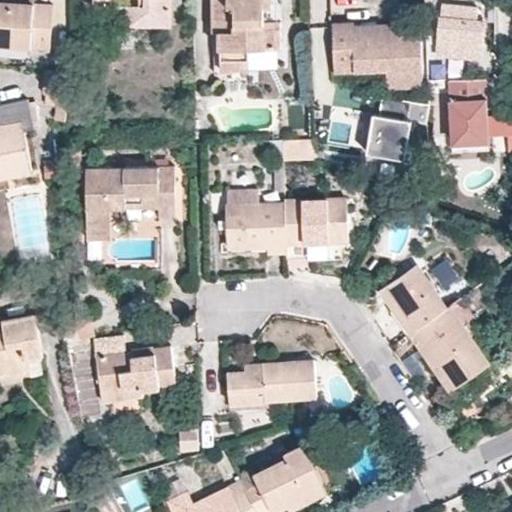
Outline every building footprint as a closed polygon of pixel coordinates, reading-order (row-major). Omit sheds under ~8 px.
[(145,0),(129,0),(130,27),(145,26),(145,0)] [(145,0),(145,26),(173,26),(173,0),(145,0)] [(214,0),(215,31),(222,32),(223,69),(252,68),(252,48),(283,47),(282,20),(265,21),(264,0),(214,0)] [(37,4),(0,1),(0,44),(53,48),(56,6),(37,4)] [(441,4),(439,41),(484,44),(486,20),(478,19),(478,6),(441,4)] [(419,77),(417,33),(400,33),(400,41),(382,41),(380,25),(355,26),(355,24),(335,25),(337,75),(388,72),(389,79),(419,77)] [(399,24),(380,25),(382,41),(400,41),(400,33),(399,24)] [(422,32),(417,33),(419,77),(425,76),(422,32)] [(484,44),(439,41),(438,54),(483,57),(484,44)] [(70,94),(72,71),(47,69),(46,92),(70,94)] [(390,90),(420,88),(419,77),(389,79),(390,90)] [(487,77),(450,79),(454,137),(466,143),(480,143),(491,135),(490,114),(486,114),(485,99),(489,98),(487,77)] [(408,160),(414,122),(429,124),(432,105),(384,97),(381,116),(376,115),(370,154),(408,160)] [(0,126),(0,178),(34,171),(26,128),(35,126),(30,100),(0,106),(3,126),(0,126)] [(332,100),(320,100),(323,126),(335,125),(332,100)] [(349,146),(327,137),(324,148),(346,157),(349,146)] [(284,139),(270,140),(272,156),(285,156),(284,149),(284,139)] [(318,148),(317,139),(284,139),(284,149),(318,148)] [(81,168),(81,149),(73,149),(74,168),(81,168)] [(177,166),(88,168),(89,239),(112,238),(111,207),(161,206),(162,215),(178,214),(177,166)] [(286,191),(285,174),(276,175),(278,192),(286,191)] [(229,190),(230,204),(261,203),(261,188),(229,190)] [(349,197),(286,199),(287,203),(289,242),(306,241),(351,239),(349,197)] [(261,203),(230,204),(231,247),(270,245),(271,251),(289,251),(289,242),(287,203),(261,203)] [(289,251),(289,257),(306,257),(306,241),(289,242),(289,251)] [(310,241),(310,253),(343,254),(343,242),(310,241)] [(453,256),(436,262),(446,292),(463,286),(453,256)] [(418,328),(448,307),(419,265),(389,286),(418,328)] [(383,291),(411,333),(418,328),(389,286),(383,291)] [(475,317),(461,298),(451,305),(465,324),(475,317)] [(465,324),(451,305),(448,307),(418,328),(457,385),(492,362),(465,324)] [(0,375),(35,369),(33,359),(44,357),(37,314),(6,319),(7,328),(0,329),(0,375)] [(76,322),(79,338),(95,335),(92,319),(76,322)] [(64,324),(67,339),(79,338),(76,322),(64,324)] [(418,328),(411,333),(450,390),(457,385),(418,328)] [(131,357),(129,351),(126,335),(96,340),(104,392),(151,386),(152,389),(178,385),(173,345),(156,347),(157,353),(131,357)] [(156,347),(129,351),(131,357),(157,353),(156,347)] [(265,369),(248,370),(230,372),(233,408),(267,405),(267,400),(318,397),(315,359),(265,361),(265,369)] [(248,363),(248,370),(265,369),(265,361),(248,363)] [(151,386),(104,392),(106,402),(154,394),(152,389),(151,386)] [(470,418),(497,416),(480,391),(460,404),(470,418)] [(310,408),(302,409),(303,420),(310,419),(310,408)] [(200,429),(184,429),(185,451),(201,450),(200,429)] [(254,469),(241,475),(243,480),(258,511),(273,511),(290,504),(313,492),(313,491),(326,484),(307,444),(286,453),(289,458),(256,474),(254,469)] [(258,511),(243,480),(194,503),(189,492),(171,500),(177,511),(258,511)] [(313,492),(290,504),(293,510),(330,491),(326,484),(313,491),(313,492)]
